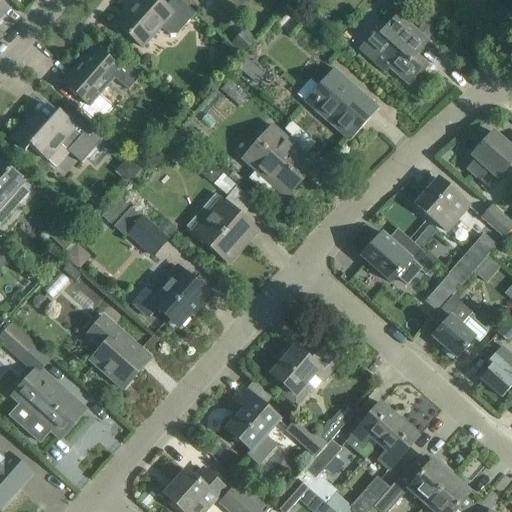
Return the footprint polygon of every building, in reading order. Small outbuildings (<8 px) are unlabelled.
[(135,0),(126,11),(128,14),(117,26),(142,48),(161,28),(173,39),(195,14),(179,0),(171,0),(165,7),(158,0),(135,0)] [(405,0),(395,0),(391,5),(405,18),(414,9),(405,0)] [(431,1),(422,11),(440,27),(450,17),(431,1)] [(428,42),(397,15),(379,34),(375,31),(359,48),(386,72),(390,68),(408,84),(420,71),(417,68),(423,61),(417,55),(428,42)] [(253,42),(245,33),(232,44),(240,54),(253,42)] [(236,54),(224,44),(214,56),(226,66),(236,54)] [(121,70),(94,47),(62,83),(89,107),(114,78),(127,90),(142,74),(128,62),(121,70)] [(238,68),(256,84),(267,72),(249,56),(238,68)] [(310,80),(297,95),(304,102),(349,142),(361,128),(378,109),(379,109),(334,69),(318,87),(310,80)] [(246,96),(229,81),(220,90),(237,106),(246,96)] [(166,124),(178,110),(165,100),(154,114),(166,124)] [(12,140),(25,151),(29,146),(46,161),(60,145),(81,163),(102,140),(88,128),(81,136),(74,130),(76,127),(58,111),(48,123),(36,113),(12,140)] [(272,126),(242,159),(257,172),(251,178),(268,194),(274,187),(286,198),(315,165),(272,126)] [(488,189),(511,162),(511,146),(510,148),(493,133),(471,156),(475,159),(466,169),(488,189)] [(8,170),(0,162),(0,208),(9,199),(17,206),(29,193),(21,185),(23,183),(20,181),(23,178),(10,167),(8,170)] [(211,163),(201,175),(211,184),(221,172),(211,163)] [(437,179),(415,204),(446,232),(469,207),(437,179)] [(115,228),(133,207),(121,196),(102,217),(115,228)] [(220,198),(191,231),(228,264),(248,241),(257,231),(253,227),(242,217),(224,202),(220,198)] [(127,234),(143,216),(133,207),(115,228),(125,237),(127,234)] [(481,218),(503,239),(511,229),(511,225),(491,207),(481,218)] [(157,228),(143,216),(127,234),(152,256),(168,238),(157,228)] [(165,219),(157,228),(168,238),(169,239),(177,229),(165,219)] [(79,237),(64,224),(49,240),(65,253),(79,237)] [(429,227),(425,231),(432,237),(435,233),(429,227)] [(361,257),(390,283),(397,276),(406,285),(430,259),(399,231),(390,241),(381,233),(361,257)] [(483,238),(449,276),(461,286),(495,248),(483,238)] [(67,259),(79,269),(89,257),(77,247),(67,259)] [(0,251),(0,267),(8,261),(0,251)] [(63,271),(76,282),(82,275),(68,264),(63,271)] [(166,278),(170,281),(160,292),(151,284),(133,304),(148,318),(157,308),(178,327),(207,294),(176,267),(166,278)] [(68,281),(60,274),(44,292),(53,299),(68,281)] [(448,276),(439,286),(451,297),(452,296),(460,287),(448,276)] [(32,307),(39,311),(46,307),(45,299),(39,295),(32,299),(32,307)] [(451,297),(431,320),(440,328),(432,337),(444,348),(441,351),(452,360),(454,357),(456,359),(474,338),(478,343),(486,334),(486,330),(474,319),(470,320),(458,309),(462,305),(452,296),(451,297)] [(150,358),(130,340),(103,316),(87,335),(101,348),(90,361),(122,390),(150,358)] [(511,316),(498,332),(508,341),(511,336),(511,316)] [(12,324),(0,337),(0,341),(23,363),(24,362),(35,350),(37,347),(12,324)] [(283,361),(271,375),(284,386),(279,392),(290,401),(296,407),(313,388),(306,382),(312,375),(321,382),(335,366),(327,359),(309,343),(300,352),(294,348),(293,349),(283,361)] [(511,381),(510,380),(511,378),(511,356),(501,346),(488,361),(491,365),(479,379),(501,398),(511,385),(511,381)] [(34,371),(11,396),(20,404),(35,417),(24,430),(39,443),(50,431),(59,439),(85,410),(38,368),(37,367),(34,371)] [(244,409),(227,428),(252,450),(252,451),(247,457),(257,465),(262,459),(276,444),(266,435),(279,420),(263,406),(245,391),(243,388),(233,399),(244,409)] [(350,436),(345,442),(364,459),(377,444),(399,420),(379,403),(350,436)] [(296,418),(286,430),(316,456),(326,445),(296,418)] [(399,420),(377,444),(385,451),(377,460),(389,470),(418,437),(399,420)] [(326,445),(316,456),(304,470),(313,478),(315,479),(316,478),(341,449),(330,440),(326,445)] [(5,458),(0,453),(0,505),(2,507),(31,474),(8,454),(5,458)] [(408,489),(425,505),(450,477),(449,476),(453,473),(443,464),(440,468),(432,460),(428,465),(418,456),(405,471),(387,490),(382,496),(373,507),(378,511),(387,511),(393,506),(408,489)] [(185,470),(164,494),(183,511),(202,511),(224,489),(202,470),(194,478),(185,470)] [(304,470),(297,479),(317,497),(325,504),(325,503),(329,499),(331,496),(334,493),(316,478),(315,479),(313,478),(304,470)] [(450,477),(425,505),(433,511),(469,511),(475,506),(465,497),(469,493),(450,477)] [(297,479),(272,506),(279,511),(288,511),(298,501),(300,499),(309,507),(317,497),(297,479)] [(351,511),(368,511),(373,507),(382,496),(387,490),(377,481),(350,511),(351,511)] [(239,482),(220,503),(229,511),(257,511),(264,504),(239,482)]
